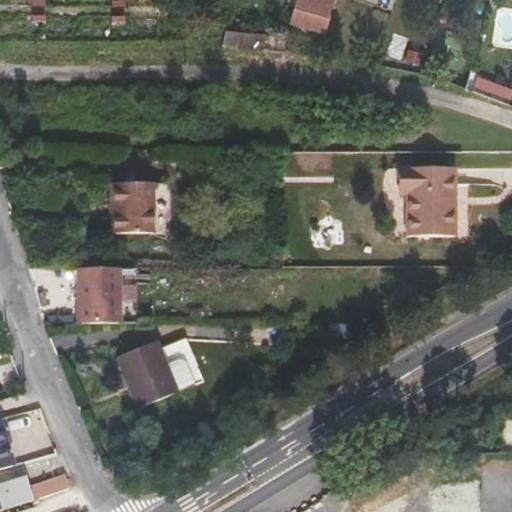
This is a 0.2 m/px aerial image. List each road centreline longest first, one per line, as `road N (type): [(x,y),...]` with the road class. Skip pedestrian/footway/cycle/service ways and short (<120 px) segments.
road 1 (residential): [(0,70),(288,74),(425,95),(511,120)]
road 2 (secondary): [(511,308),(177,511)]
road 3 (secondary): [(232,511),(511,343)]
road 4 (residential): [(0,254),(19,313),(113,511)]
